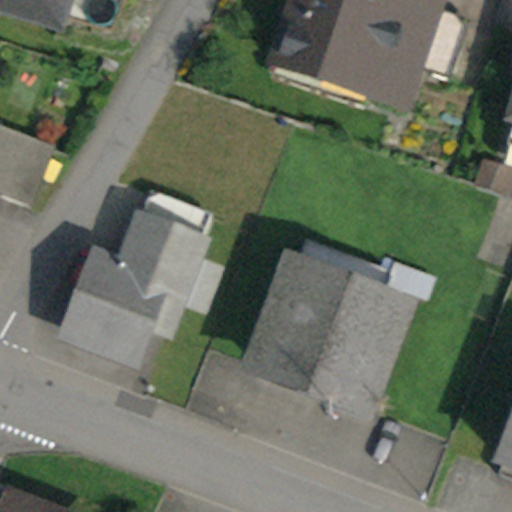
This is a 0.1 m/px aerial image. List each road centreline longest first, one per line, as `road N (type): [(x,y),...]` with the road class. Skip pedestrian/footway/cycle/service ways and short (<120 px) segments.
road 1 (residential): [(0,311),(186,0)]
road 2 (residential): [(316,511),(0,389)]
